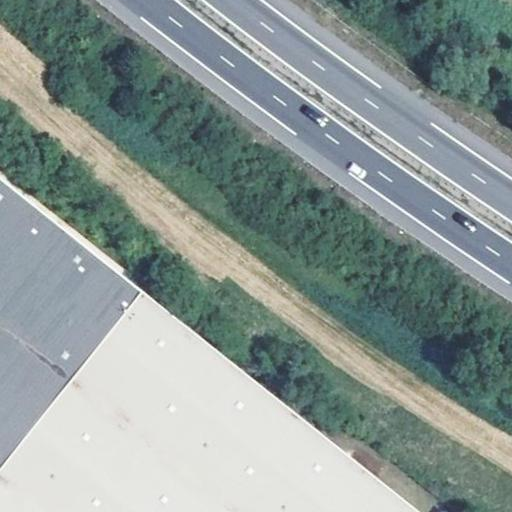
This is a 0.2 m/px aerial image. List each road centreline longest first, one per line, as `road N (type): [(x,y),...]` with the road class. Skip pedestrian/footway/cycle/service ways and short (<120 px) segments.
road 1 (motorway): [(156,0),(353,160),(511,263)]
road 2 (motorway): [(511,202),(386,121),(228,0)]
